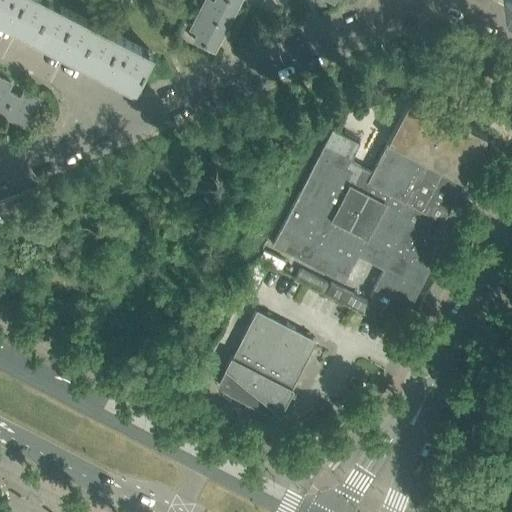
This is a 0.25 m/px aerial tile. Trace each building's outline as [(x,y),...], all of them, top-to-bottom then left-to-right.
[(48,0),(0,0),(0,15),(1,16),(0,17),(9,22),(10,21),(32,33),(48,0)] [(100,25),(73,11),(52,0),(48,0),(32,33),(55,45),(54,46),(64,51),(64,49),(83,59),(100,25)] [(226,26),(236,6),(238,4),(231,0),(204,0),(198,12),(226,26)] [(214,49),(226,26),(198,12),(190,27),(197,31),(194,39),(214,49)] [(152,51),(120,35),(100,25),(83,59),(101,68),(100,70),(109,75),(110,73),(134,85),(152,51)] [(14,93),(7,89),(11,82),(0,76),(0,111),(3,113),(14,93)] [(26,125),(41,97),(24,89),(20,96),(14,93),(3,113),(26,125)] [(370,294),(406,313),(443,241),(403,220),(412,203),(443,219),(486,136),(410,97),(372,170),(349,158),(358,141),(332,128),(272,244),(343,281),(357,254),(384,267),(370,294)] [(27,204),(36,200),(31,189),(23,192),(0,200),(5,213),(27,204)] [(367,301),(331,282),(326,292),(362,310),(367,301)] [(219,385),(272,412),(275,413),(277,410),(280,412),(293,387),(290,385),(313,340),(257,311),(234,356),(231,355),(224,367),(227,369),(219,385)]
